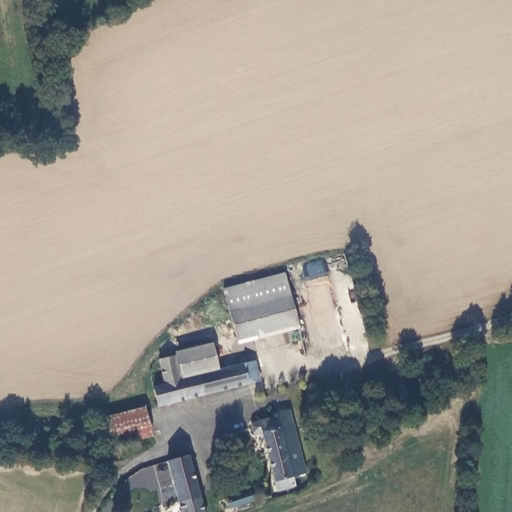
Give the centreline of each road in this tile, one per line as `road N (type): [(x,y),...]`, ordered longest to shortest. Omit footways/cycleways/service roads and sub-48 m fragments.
road 1 (track): [(511,314),(252,391),(206,429)]
road 2 (unclassified): [(96,511),(120,465),(206,429)]
